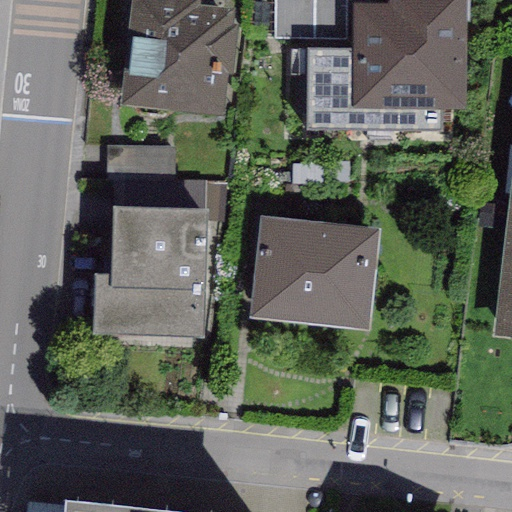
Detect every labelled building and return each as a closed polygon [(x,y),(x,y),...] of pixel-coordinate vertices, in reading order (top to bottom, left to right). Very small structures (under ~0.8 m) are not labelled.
[(199,3),(158,0),(129,0),(121,116),(220,124),(223,82),(233,83),(237,34),(231,33),(232,16),(198,13),(199,3)] [(285,0),(288,33),(327,30),(325,0),(285,0)] [(469,117),(469,0),(379,0),(380,2),(343,2),(343,50),(295,50),(295,145),(446,145),(446,117),(469,117)] [(511,172),(493,340),(511,342),(511,172)] [(206,211),(112,208),(110,274),(93,273),(91,333),(201,337),(206,211)] [(375,228),(258,216),(247,320),(365,331),(375,228)] [(168,511),(64,502),(63,511),(168,511)]
